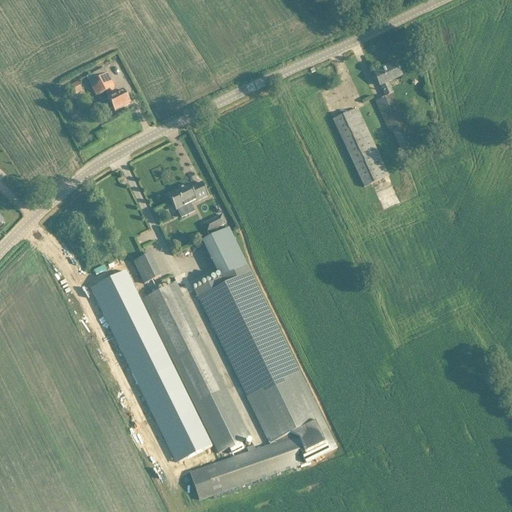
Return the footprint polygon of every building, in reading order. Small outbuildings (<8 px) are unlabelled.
[(385,69),(374,74),(380,86),(381,86),(383,91),(389,88),(387,83),(401,76),(399,71),(395,62),(385,67),(385,69)] [(93,80),(108,73),(105,68),(91,75),(93,80)] [(107,74),(89,84),(96,97),(105,92),(108,98),(107,99),(108,100),(100,104),(102,108),(104,110),(105,110),(107,111),(109,110),(113,109),(114,112),(130,104),(125,95),(123,91),(116,94),(113,88),(114,88),(107,74)] [(69,86),(73,95),(83,91),(78,81),(69,86)] [(386,97),(375,102),(379,111),(389,133),(393,131),(403,154),(416,147),(392,94),(386,97)] [(333,121),(337,130),(363,188),(388,177),(357,110),(333,121)] [(177,210),(181,219),(195,212),(191,204),(194,202),(195,203),(197,202),(208,197),(202,183),(191,188),(189,185),(168,195),(176,211),(177,210)] [(204,223),(207,232),(228,224),(224,215),(204,223)] [(215,235),(229,230),(227,225),(214,230),(215,235)] [(150,255),(134,263),(145,285),(161,277),(150,255)] [(246,265),(195,291),(270,445),(190,472),(199,501),(308,463),(337,448),(246,265)] [(130,270),(93,287),(183,473),(208,460),(204,451),(211,448),(218,463),(222,461),(219,453),(218,454),(199,414),(194,403),(193,403),(188,392),(188,391),(168,352),(157,329),(153,320),(143,299),(144,298),(130,270)] [(143,299),(153,320),(188,391),(188,392),(193,403),(194,403),(199,414),(218,454),(219,453),(249,439),(225,388),(180,297),(183,296),(176,282),(143,299)]
